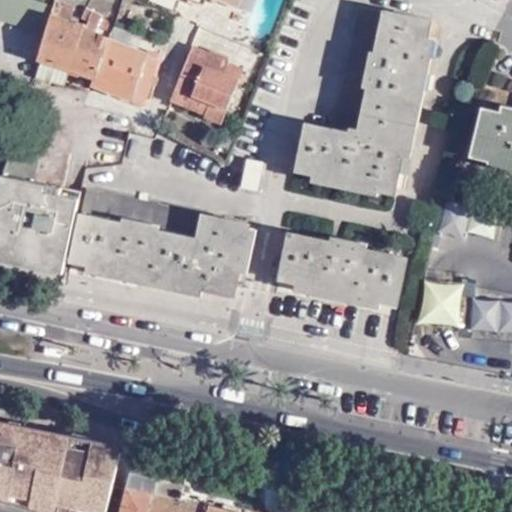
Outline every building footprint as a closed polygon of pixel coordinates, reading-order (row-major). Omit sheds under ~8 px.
[(51,16),(54,5),(37,0),(0,0),(0,20),(45,35),(51,16)] [(80,24),(86,8),(78,5),(78,2),(71,0),(62,0),(56,18),(51,16),(45,35),(39,58),(45,61),(72,71),(85,26),(80,24)] [(425,48),(432,15),(361,0),(333,124),(307,118),(299,166),(326,172),(325,177),(396,191),(414,101),(419,102),(430,49),(425,48)] [(130,32),(142,9),(134,5),(122,28),(130,32)] [(95,11),(86,8),(80,24),(85,26),(72,71),(96,80),(111,41),(112,36),(95,28),(96,24),(91,21),(95,11)] [(96,80),(94,84),(145,105),(162,60),(112,36),(111,41),(96,80)] [(207,61),(210,56),(193,48),(191,54),(207,61)] [(228,63),(210,56),(207,61),(191,54),(174,91),(210,107),(205,119),(220,126),(242,76),(226,68),(228,63)] [(0,167),(0,168),(0,187),(35,91),(0,167)] [(35,91),(0,187),(0,240),(66,258),(83,180),(36,170),(41,149),(43,149),(49,126),(52,126),(59,100),(35,91)] [(169,101),(205,119),(210,107),(174,91),(169,101)] [(511,114),(476,107),(465,155),(511,166),(511,114)] [(259,186),(265,161),(250,158),(243,181),(259,186)] [(232,291),(250,218),(90,180),(72,251),(102,258),(101,262),(157,277),(159,272),(232,291)] [(445,201),(438,234),(462,239),(469,207),(445,201)] [(394,305),(405,256),(290,228),(281,279),(394,305)] [(107,511),(125,446),(63,433),(0,419),(0,497),(49,511),(107,511)] [(300,511),(307,485),(189,460),(185,485),(181,502),(209,508),(208,511),(300,511)] [(178,511),(181,502),(185,485),(160,480),(163,468),(135,463),(122,511),(178,511)] [(178,511),(208,511),(209,508),(181,502),(178,511)]
